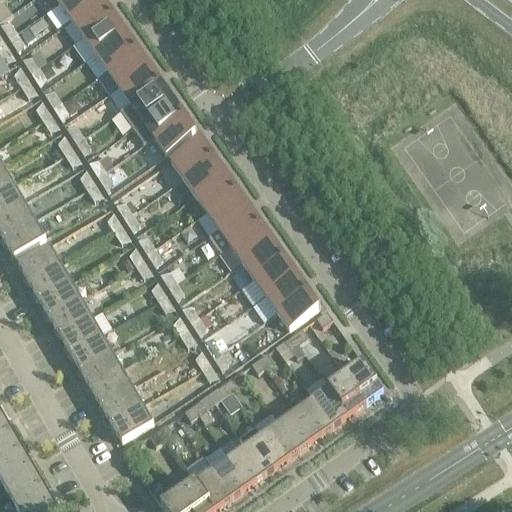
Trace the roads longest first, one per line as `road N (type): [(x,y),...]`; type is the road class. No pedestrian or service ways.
road 1 (residential): [(218,120),(410,394),(407,419)]
road 2 (residential): [(0,325),(106,511)]
road 3 (residential): [(273,511),(407,419)]
road 4 (residential): [(131,0),(218,120)]
